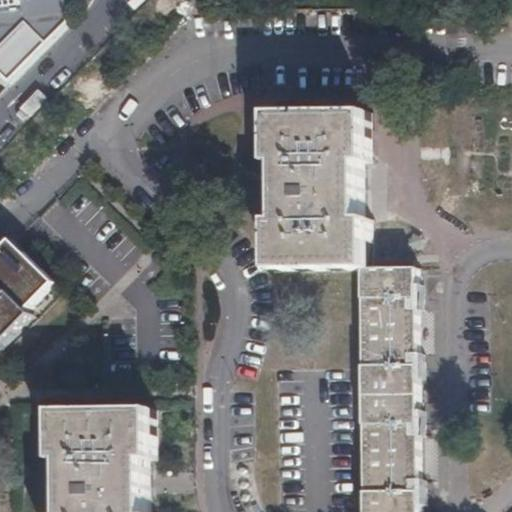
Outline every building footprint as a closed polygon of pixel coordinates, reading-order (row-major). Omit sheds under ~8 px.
[(70,22),(66,0),(0,0),(0,74),(9,84),(70,22)] [(275,272),(368,272),(374,272),(374,222),(366,222),(366,166),(373,165),(372,116),(274,117),(274,166),(281,166),(282,223),(275,223),(275,272)] [(0,511),(0,342),(57,285),(13,242),(0,255),(0,511)] [(423,511),(423,507),(423,506),(417,506),(417,482),(423,483),(423,482),(422,438),(422,437),(416,436),(416,414),(421,415),(421,413),(422,382),(422,380),(415,380),(415,357),(421,357),(421,356),(421,312),(420,311),(414,311),(414,288),(420,288),(420,287),(421,272),(374,272),(368,272),(370,511),(423,511)] [(425,287),(420,287),(420,288),(414,288),(414,311),(420,311),(421,312),(425,312),(425,287)] [(426,356),(421,356),(421,357),(415,357),(415,380),(422,380),(422,382),(426,382),(426,356)] [(150,511),(151,463),(158,464),(157,413),(59,415),(59,464),(66,464),(66,511),(150,511)] [(422,437),(422,438),(427,438),(426,413),(421,413),(421,415),(416,414),(416,436),(422,437)] [(423,506),(423,507),(428,508),(427,482),(423,482),(423,483),(417,482),(417,506),(423,506)]
